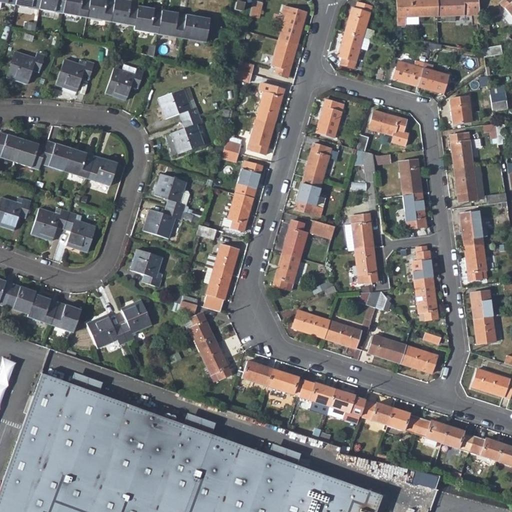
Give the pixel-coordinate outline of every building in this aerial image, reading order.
[(39,0),(15,0),(15,5),(38,10),(39,0)] [(64,0),(39,0),(38,10),(62,14),(64,0)] [(88,0),(64,0),(62,14),(85,19),(88,0)] [(114,0),(113,0),(88,0),(85,19),(110,23),(114,0)] [(138,5),(114,0),(110,23),(134,27),(137,7),(138,5)] [(396,0),(397,18),(437,17),(436,0),(396,0)] [(436,0),(437,17),(479,15),(477,0),(436,0)] [(511,0),(502,0),(499,3),(511,18),(511,0)] [(244,4),(235,2),(233,10),(241,13),(244,4)] [(262,4),(252,2),(249,16),(258,19),(262,4)] [(351,8),(344,33),(362,38),(372,7),(357,3),(355,9),(351,8)] [(133,31),(157,35),(161,12),(162,8),(154,6),(154,11),(137,7),(134,27),(133,31)] [(285,17),(278,41),(296,47),(306,13),(283,7),(280,16),(285,17)] [(184,16),(161,12),(157,35),(180,39),(184,16)] [(208,20),(184,16),(180,39),(205,44),(208,20)] [(1,38),(7,40),(10,31),(5,29),(1,38)] [(353,69),(362,38),(344,33),(337,57),(340,58),(339,64),(353,69)] [(287,78),(296,47),(278,41),(271,65),(276,67),(274,75),(287,78)] [(149,46),(147,57),(154,59),(155,47),(149,46)] [(501,55),(500,46),(482,49),(483,53),(484,58),(501,55)] [(35,58),(15,52),(6,78),(27,85),(31,71),(39,73),(44,56),(37,54),(35,58)] [(84,67),(64,60),(55,86),(76,93),(81,79),(88,81),(94,63),(87,61),(84,67)] [(391,79),(416,87),(423,63),(415,61),(413,66),(397,61),(391,79)] [(253,66),(238,63),(236,71),(251,75),(253,66)] [(432,66),(423,63),(416,87),(441,94),(446,76),(431,72),(432,66)] [(134,75),(113,69),(105,93),(125,100),(130,86),(138,89),(143,72),(136,70),(134,75)] [(249,84),(251,75),(236,71),(234,80),(249,84)] [(210,84),(222,86),(224,81),(212,78),(210,84)] [(265,85),(256,118),(274,123),(284,90),(265,85)] [(179,114),(182,122),(198,116),(196,108),(190,110),(183,90),(157,99),(165,119),(179,114)] [(504,92),(489,94),(491,103),(505,101),(504,92)] [(467,97),(449,99),(452,124),(471,122),(467,97)] [(342,105),(325,100),(316,133),(333,138),(342,105)] [(506,110),(505,101),(491,103),(492,112),(506,110)] [(401,133),(405,120),(373,112),(368,129),(393,136),(394,131),(401,133)] [(201,123),(198,116),(182,122),(184,129),(170,134),(177,155),(202,146),(195,125),(201,123)] [(265,156),(274,123),(256,118),(247,150),(265,156)] [(504,130),(503,125),(493,124),(497,146),(506,144),(504,137),(511,136),(510,130),(504,130)] [(0,157),(15,162),(22,141),(0,133),(0,157)] [(448,136),(452,169),(471,166),(467,133),(448,136)] [(367,138),(360,136),(356,150),(360,151),(363,152),(367,138)] [(229,142),(240,145),(242,141),(230,137),(229,142)] [(15,162),(38,170),(40,164),(45,148),(22,141),(15,162)] [(229,142),(225,141),(223,149),(238,154),(241,145),(240,145),(229,142)] [(70,150),(47,142),(45,148),(40,164),(63,172),(70,150)] [(214,151),(220,153),(222,145),(216,143),(214,151)] [(312,145),(303,177),(320,182),(329,150),(312,145)] [(235,163),(238,154),(223,149),(220,158),(235,163)] [(93,157),(70,150),(63,172),(85,179),(93,157)] [(364,173),(375,172),(374,166),(372,155),(363,152),(360,151),(364,173)] [(390,164),(389,156),(378,157),(372,155),(374,166),(390,164)] [(116,166),(93,157),(85,179),(109,187),(116,166)] [(398,163),(402,197),(421,195),(416,161),(398,163)] [(243,162),(234,195),(252,200),(262,168),(243,162)] [(476,200),(471,166),(452,169),(456,203),(476,200)] [(471,166),(476,200),(483,199),(479,166),(471,166)] [(182,212),(185,206),(179,204),(183,191),(185,183),(161,175),(154,196),(168,200),(166,207),(182,212)] [(316,197),(320,182),(303,177),(294,209),(311,214),(313,208),(316,197)] [(179,204),(185,206),(189,193),(183,191),(179,204)] [(485,197),(486,205),(505,202),(504,194),(485,197)] [(243,232),(252,200),(234,195),(226,220),(223,219),(222,225),(229,227),(229,228),(243,232)] [(425,227),(421,195),(402,197),(407,229),(412,229),(413,234),(423,233),(423,227),(425,227)] [(316,197),(313,208),(319,210),(321,208),(323,199),(316,197)] [(17,216),(24,219),(30,202),(23,200),(21,205),(0,198),(0,199),(0,227),(12,231),(17,216)] [(180,220),(182,212),(166,207),(164,215),(150,211),(143,231),(168,239),(174,218),(180,220)] [(56,227),(63,230),(69,213),(61,210),(59,216),(39,209),(30,234),(51,241),(56,227)] [(458,214),(463,248),(481,245),(477,212),(458,214)] [(95,227),(80,223),(74,221),(76,215),(69,213),(63,230),(70,232),(65,246),(86,253),(95,227)] [(190,223),(199,226),(202,218),(192,215),(190,223)] [(350,217),(354,250),(373,248),(368,215),(350,217)] [(308,233),(330,240),(334,228),(312,221),(308,233)] [(290,222),(282,254),(299,259),(306,234),(301,232),(303,225),(290,222)] [(213,241),(215,231),(199,226),(196,236),(213,241)] [(219,245),(212,270),(231,276),(238,251),(219,245)] [(486,279),(481,245),(463,248),(467,281),(486,279)] [(432,286),(427,246),(415,248),(417,261),(411,262),(414,288),(432,286)] [(377,282),(373,248),(354,250),(357,276),(362,276),(363,283),(377,282)] [(155,279),(162,259),(137,250),(130,271),(144,276),(142,283),(158,288),(161,281),(155,279)] [(292,284),(299,259),(282,254),(273,286),(285,290),(287,283),(292,284)] [(205,268),(212,270),(215,258),(208,256),(205,268)] [(206,295),(203,308),(219,313),(223,300),(224,300),(231,276),(212,270),(205,295),(206,295)] [(13,285),(0,280),(0,305),(5,307),(13,285)] [(503,290),(511,289),(511,281),(502,283),(503,290)] [(34,293),(13,285),(5,307),(27,315),(34,295),(34,293)] [(328,296),(336,292),(333,286),(325,290),(328,296)] [(437,319),(432,286),(414,288),(418,314),(424,313),(425,321),(437,319)] [(358,302),(375,308),(380,292),(362,293),(358,302)] [(386,312),(390,303),(380,292),(375,308),(386,312)] [(469,294),(473,320),(491,318),(488,292),(469,294)] [(57,303),(34,295),(27,315),(26,317),(49,325),(57,303)] [(195,299),(182,296),(181,301),(194,305),(195,299)] [(126,323),(120,326),(127,342),(134,339),(132,334),(151,325),(140,301),(120,310),(126,323)] [(194,314),(197,306),(194,305),(181,301),(180,305),(179,309),(194,314)] [(80,311),(57,303),(49,325),(72,333),(80,311)] [(291,328),(323,339),(329,321),(297,310),(291,328)] [(188,328),(199,353),(216,345),(201,313),(189,319),(192,326),(188,328)] [(120,346),(127,342),(120,326),(112,329),(106,316),(86,325),(97,349),(117,341),(120,346)] [(494,342),(491,318),(473,320),(476,345),(494,342)] [(360,331),(329,321),(323,339),(354,349),(360,331)] [(437,346),(440,338),(424,333),(422,340),(437,346)] [(367,353),(398,363),(404,345),(373,335),(367,353)] [(230,375),(216,345),(199,353),(210,376),(215,374),(218,381),(230,375)] [(436,356),(404,345),(398,363),(430,374),(436,356)] [(241,379),(267,388),(273,370),(246,361),(241,379)] [(504,396),(510,399),(511,391),(511,379),(477,369),(471,387),(503,398),(504,396)] [(288,393),(298,396),(302,381),(293,378),(294,377),(273,370),(267,388),(287,394),(288,393)] [(0,511),(382,511),(386,503),(381,502),(383,497),(296,466),(300,455),(271,444),(267,456),(211,435),(215,424),(186,414),(182,425),(98,394),(102,384),(73,373),(69,384),(40,374),(25,416),(0,485),(0,511)] [(306,401),(328,408),(334,390),(312,383),(312,384),(302,381),(298,396),(307,399),(306,401)] [(351,413),(360,416),(365,401),(356,399),(356,397),(334,390),(328,408),(350,415),(351,413)] [(369,421),(386,427),(392,409),(375,404),(375,405),(365,401),(360,416),(370,420),(369,421)] [(404,431),(414,434),(418,419),(409,416),(409,415),(392,409),(386,427),(404,432),(404,431)] [(423,439),(425,440),(436,443),(440,445),(446,427),(429,421),(429,422),(418,419),(414,434),(424,437),(423,439)] [(458,449),(468,452),(474,437),(463,434),(464,433),(446,427),(440,445),(458,450),(458,449)] [(478,457),(495,462),(501,445),(484,439),(484,440),(474,437),(468,452),(478,456),(478,457)] [(423,446),(434,449),(436,443),(425,440),(423,446)] [(511,467),(511,448),(501,445),(495,462),(511,468),(511,467)] [(435,488),(439,476),(416,469),(413,482),(435,488)]
